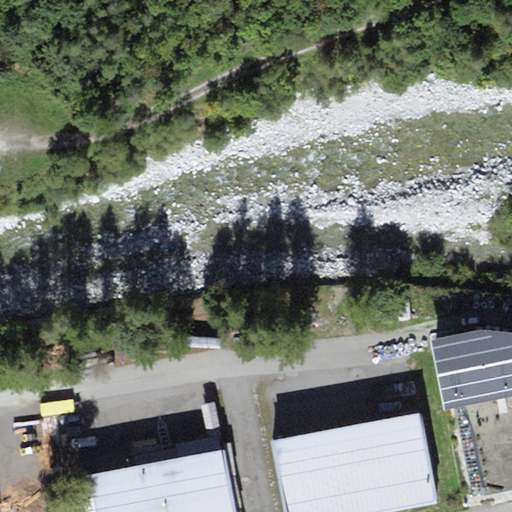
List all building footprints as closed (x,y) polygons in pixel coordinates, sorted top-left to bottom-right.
[(511,334),(482,331),(433,338),(443,410),(453,408),(511,395),(511,334)] [(511,395),(453,408),(472,500),(511,491),(511,395)] [(395,511),(437,504),(419,413),(343,429),(359,511),(395,511)] [(359,511),(343,429),(270,443),(283,511),(359,511)] [(129,468),(221,449),(219,437),(126,456),(129,468)] [(94,511),(233,511),(221,449),(129,468),(87,476),(94,511)]
